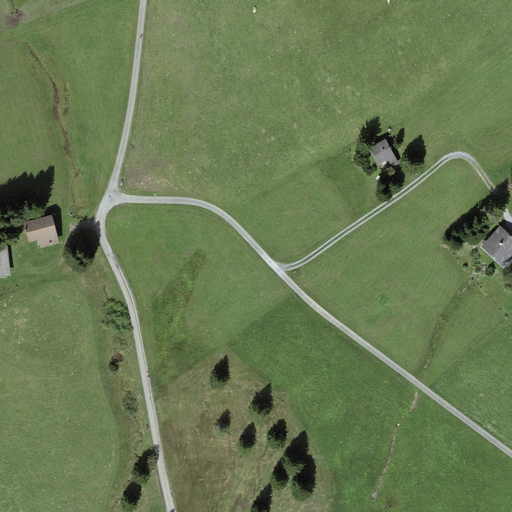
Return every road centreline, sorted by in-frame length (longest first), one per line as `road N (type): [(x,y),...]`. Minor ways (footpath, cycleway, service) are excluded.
road 1 (unclassified): [(143,0),(123,144),(100,217),(134,314),(171,511)]
road 2 (track): [(108,198),(181,200),(228,218),(303,296),(511,454)]
road 3 (track): [(275,268),(298,265),(456,154),(467,157),(494,196)]
